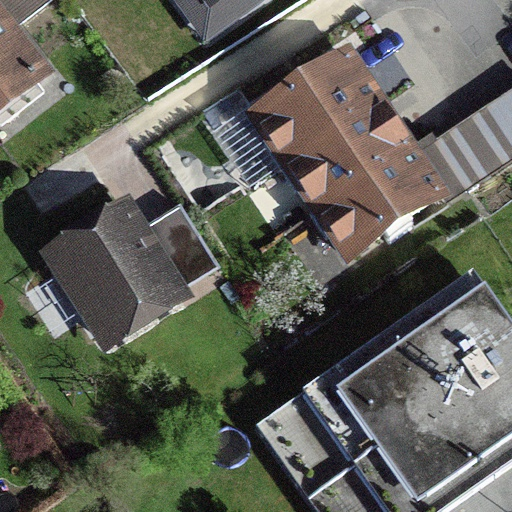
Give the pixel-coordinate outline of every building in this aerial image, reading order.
[(0,109),(35,82),(0,36),(0,109)] [(420,176),(406,154),(391,132),(375,109),(360,86),(344,61),(310,84),(304,76),(281,91),(287,100),(253,123),(268,147),(261,152),(276,175),(292,199),(300,194),(314,216),(306,221),(321,244),(329,238),(345,262),(380,239),(385,248),(408,233),(402,224),(437,201),(420,176)] [(511,163),(511,95),(433,148),(464,195),(511,163)] [(177,303),(121,214),(49,260),(105,349),(177,303)] [(418,511),(423,509),(425,511),(452,511),(511,470),(511,341),(470,282),(285,411),(348,500),(386,474),(412,511),(418,511)]
